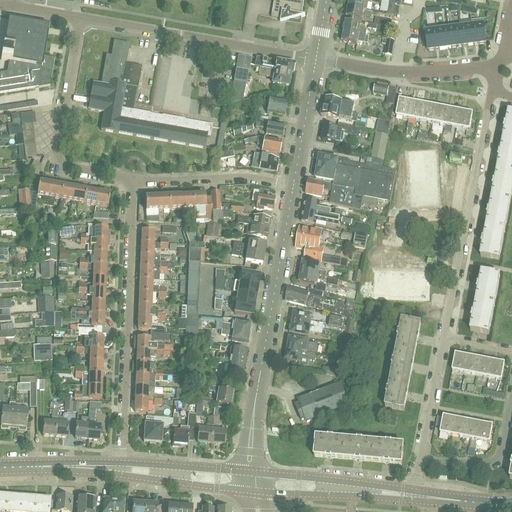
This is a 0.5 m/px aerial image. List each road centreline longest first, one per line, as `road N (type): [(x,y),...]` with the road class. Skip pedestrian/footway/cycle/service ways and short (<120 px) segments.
road 1 (unclassified): [(248,482),(292,184)]
road 2 (residential): [(133,179),(120,469)]
road 3 (residential): [(493,94),(444,337)]
road 4 (residential): [(316,59),(80,17)]
road 5 (residential): [(80,17),(57,156),(68,167),(133,179)]
road 6 (residential): [(316,59),(419,71),(501,58)]
road 7 (primary): [(248,482),(415,498)]
road 8 (residential): [(133,179),(292,184)]
road 9 (residential): [(421,457),(493,461),(511,393)]
road 10 (primary): [(248,482),(120,469)]
road 11 (unclassified): [(292,184),(316,59)]
road 12 (residential): [(444,337),(421,457)]
road 13 (primary): [(120,469),(0,468)]
